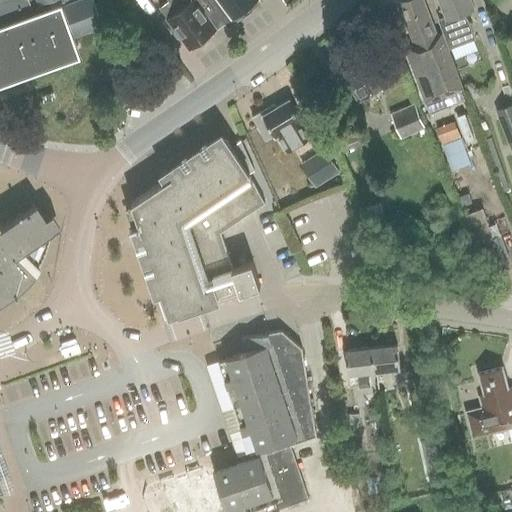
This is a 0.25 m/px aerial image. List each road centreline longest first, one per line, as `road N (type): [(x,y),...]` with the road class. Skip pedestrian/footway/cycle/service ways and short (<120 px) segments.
road 1 (residential): [(131,346),(306,300),(511,325)]
road 2 (tertiary): [(80,168),(122,156),(343,0)]
road 3 (unclassified): [(57,310),(80,226),(80,168)]
